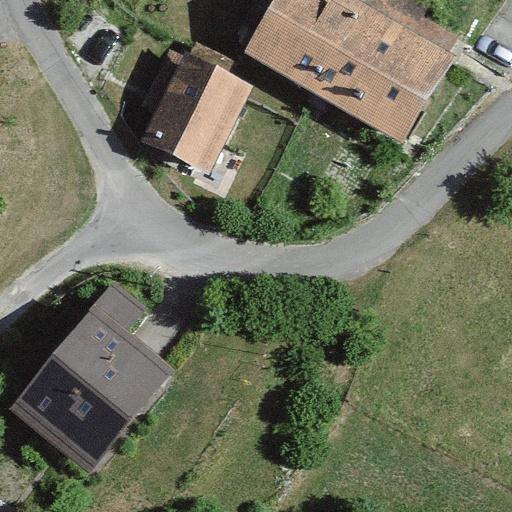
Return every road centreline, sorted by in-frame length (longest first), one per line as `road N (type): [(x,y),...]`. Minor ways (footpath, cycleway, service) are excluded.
road 1 (residential): [(148,221),(272,264),(373,242),(511,114)]
road 2 (track): [(0,327),(148,221)]
